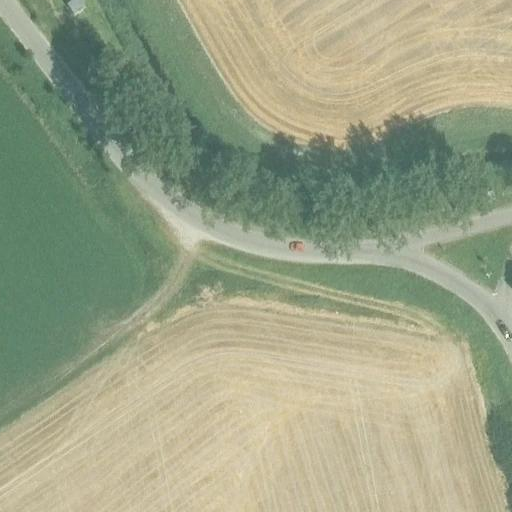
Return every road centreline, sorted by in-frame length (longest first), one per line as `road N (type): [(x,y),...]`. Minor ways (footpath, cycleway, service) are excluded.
road 1 (unclassified): [(381,252),(282,251),(224,234),(173,204),(111,148),(0,0)]
road 2 (unclassified): [(381,252),(425,265),(502,318)]
road 3 (unclassified): [(381,252),(511,216)]
